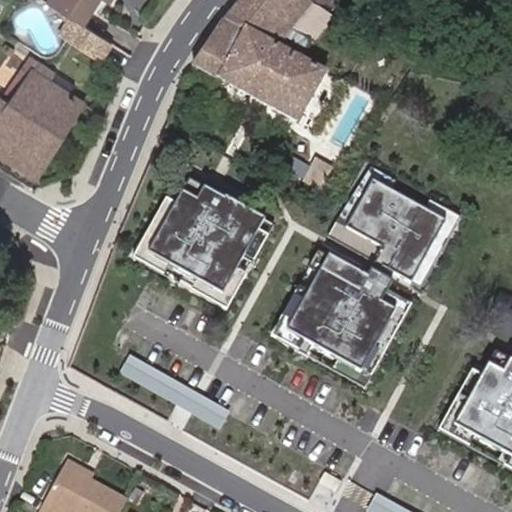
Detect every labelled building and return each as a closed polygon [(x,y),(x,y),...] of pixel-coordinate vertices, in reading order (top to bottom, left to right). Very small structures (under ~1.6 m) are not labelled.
[(57,0),(53,7),(87,29),(104,3),(105,0),(57,0)] [(105,0),(104,3),(113,9),(118,0),(105,0)] [(307,45),(288,34),(312,5),(305,0),(240,0),(223,22),(193,67),(295,123),(323,74),(298,60),(307,45)] [(112,46),(72,23),(63,39),(104,62),(112,46)] [(0,155),(34,179),(86,103),(53,82),(58,76),(33,57),(19,75),(20,78),(2,99),(0,97),(0,155)] [(298,184),(319,194),(331,169),(311,159),(298,184)] [(144,255),(220,297),(262,221),(223,199),(226,193),(205,181),(201,189),(185,180),(144,255)] [(327,256),(284,333),(360,375),(395,312),(380,304),(391,283),(377,276),(381,269),(411,285),(445,222),(371,181),(349,220),(387,241),(374,265),(366,278),(327,256)] [(511,300),(495,295),(487,325),(511,332),(511,300)] [(496,352),(454,427),(511,459),(511,359),(511,361),(496,352)] [(190,415),(199,400),(125,360),(117,375),(190,415)] [(227,416),(199,400),(190,415),(219,431),(227,416)] [(120,511),(127,500),(65,466),(39,511),(120,511)] [(401,511),(376,498),(368,511),(401,511)]
